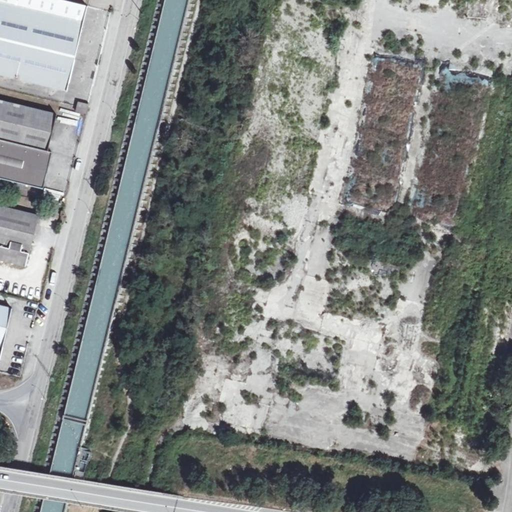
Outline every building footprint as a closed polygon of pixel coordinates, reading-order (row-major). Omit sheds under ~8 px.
[(60,0),(1,0),(0,7),(0,76),(67,94),(88,6),(60,0)] [(463,210),(486,76),(441,69),(424,168),(440,171),(439,178),(438,178),(436,188),(437,188),(435,203),(417,200),(417,202),(463,210)] [(0,141),(50,151),(58,115),(0,102),(0,141)] [(90,105),(78,103),(76,113),(87,115),(90,105)] [(343,202),(395,211),(410,125),(402,124),(399,137),(385,135),(384,140),(356,135),(343,202)] [(50,151),(0,141),(0,180),(46,192),(55,153),(50,151)] [(0,206),(0,259),(26,266),(39,216),(0,206)] [(0,366),(12,312),(0,309),(0,366)]
